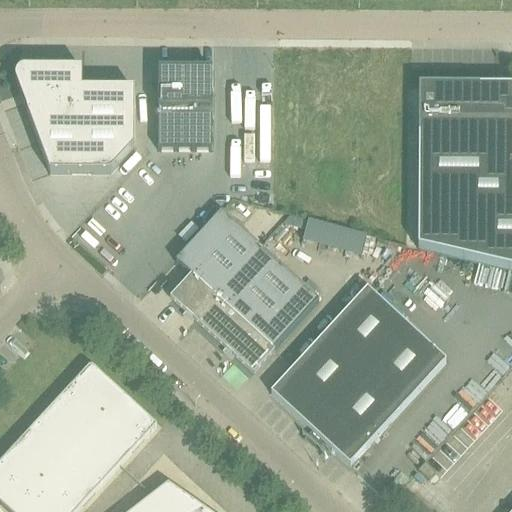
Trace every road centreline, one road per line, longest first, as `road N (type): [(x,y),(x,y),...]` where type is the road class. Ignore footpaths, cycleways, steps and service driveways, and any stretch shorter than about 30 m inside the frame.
road 1 (unclassified): [(0,23),(511,28)]
road 2 (unclassified): [(327,511),(60,259)]
